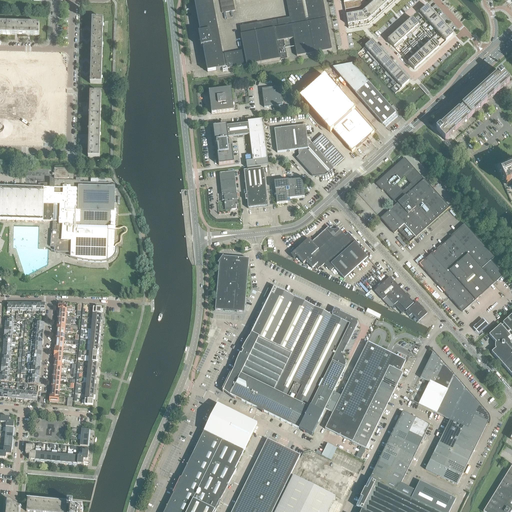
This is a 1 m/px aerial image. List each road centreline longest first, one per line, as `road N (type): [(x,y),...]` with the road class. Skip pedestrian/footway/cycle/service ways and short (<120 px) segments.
road 1 (tertiary): [(197,239),(169,0)]
road 2 (unclassified): [(210,396),(261,287),(254,233)]
road 3 (residential): [(465,31),(411,74),(380,39),(422,0)]
road 4 (unclassified): [(446,322),(332,196)]
road 5 (residential): [(0,150),(67,149),(71,49)]
road 6 (unclassified): [(460,494),(414,471),(437,423),(397,403)]
road 7 (tertiary): [(181,382),(198,319),(197,239)]
road 8 (tertiary): [(130,511),(181,382)]
road 9 (unclassified): [(155,511),(210,396)]
road 10 (unclassified): [(344,511),(397,403)]
road 11 (tertiary): [(421,117),(511,39)]
